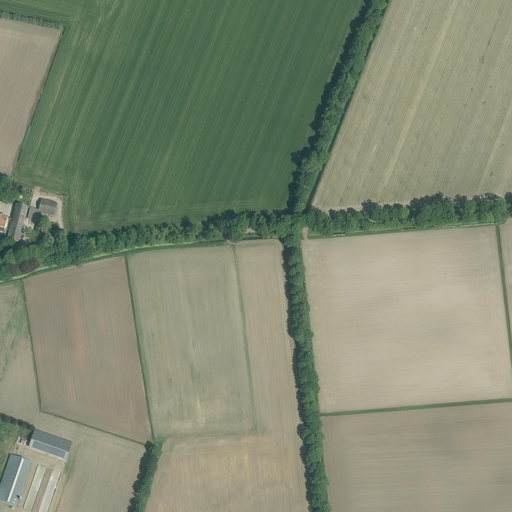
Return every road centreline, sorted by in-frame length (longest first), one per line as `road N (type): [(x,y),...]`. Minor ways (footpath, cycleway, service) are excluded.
road 1 (track): [(291,225),(137,239),(23,264)]
road 2 (track): [(511,209),(291,225)]
